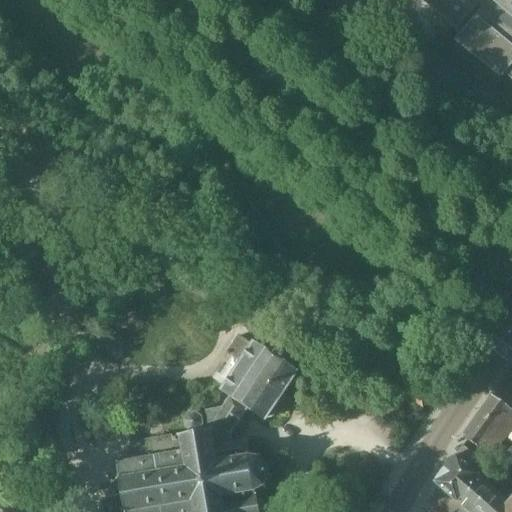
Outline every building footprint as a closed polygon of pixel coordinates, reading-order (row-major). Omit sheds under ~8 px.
[(511,0),(420,0),(456,29),(455,31),(460,35),(454,41),(501,78),(504,74),(511,80),(511,0)] [(232,353),(245,362),(223,393),(231,398),(248,409),(264,420),(296,373),(243,337),(232,353)] [(418,377),(406,394),(422,405),(434,388),(418,377)] [(492,396),(462,437),(491,458),(511,430),(511,396),(500,387),(492,396)] [(210,432),(200,434),(199,431),(204,425),(203,417),(197,413),(188,414),(183,420),(185,428),(192,433),(192,435),(173,438),(173,436),(142,441),(138,419),(128,421),(135,459),(117,462),(121,484),(106,487),(110,511),(125,509),(125,511),(259,511),(256,492),(265,487),(270,477),(268,466),(260,458),(251,457),(248,441),(233,444),(231,433),(248,409),(231,398),(223,409),(206,412),(210,432)] [(511,511),(511,498),(509,502),(486,483),(494,473),(465,448),(461,449),(457,454),(433,482),(467,511),(511,511)]
